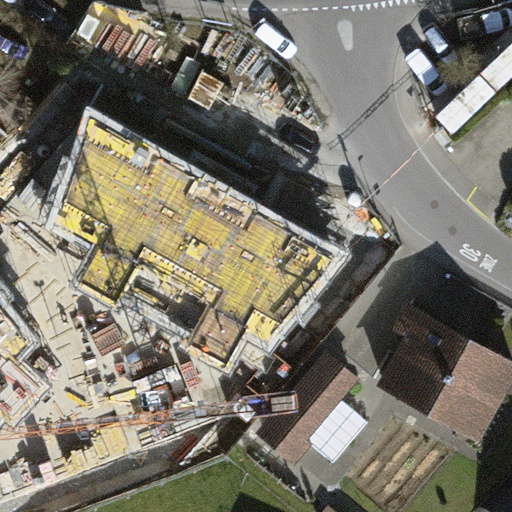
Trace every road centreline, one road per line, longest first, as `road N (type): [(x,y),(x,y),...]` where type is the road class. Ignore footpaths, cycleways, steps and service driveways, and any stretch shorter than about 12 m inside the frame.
road 1 (residential): [(336,0),(383,154),(455,240),(511,274)]
road 2 (unknown): [(410,186),(128,89)]
